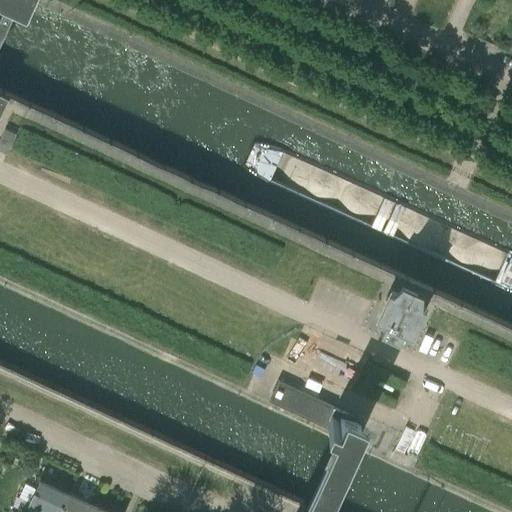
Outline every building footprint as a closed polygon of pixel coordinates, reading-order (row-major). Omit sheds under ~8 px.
[(0,117),(9,99),(0,94),(0,117)] [(16,134),(5,129),(0,139),(0,150),(6,154),(16,134)] [(389,290),(375,319),(384,323),(380,331),(399,340),(403,332),(412,336),(425,307),(421,305),(422,297),(423,292),(402,282),(398,286),(392,291),(389,290)] [(278,378),(268,400),(336,431),(337,428),(356,437),(361,426),(342,418),(346,410),(278,378)] [(29,511),(33,506),(46,511),(52,511),(55,511),(67,491),(39,479),(29,501),(25,499),(19,511),(29,511)] [(91,511),(95,504),(67,491),(55,511),(52,511),(91,511)]
